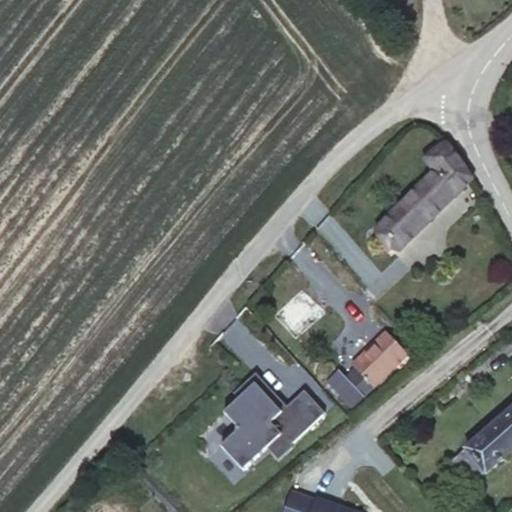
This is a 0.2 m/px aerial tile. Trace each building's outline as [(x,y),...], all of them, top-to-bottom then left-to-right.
[(398,250),(471,177),(447,145),(445,145),(425,159),(436,171),(378,230),(398,250)] [(353,407),(407,354),(386,333),(354,364),(356,367),(346,378),(339,371),(328,381),(353,407)] [(276,393),(259,373),(238,393),(243,400),(228,412),(239,426),(237,434),(224,445),(245,469),(270,449),(281,461),(294,446),(328,415),(308,392),(283,414),(272,399),(276,393)] [(472,487),(511,451),(511,408),(450,463),(472,487)] [(348,511),(316,501),(315,504),(291,496),(285,511),(348,511)]
